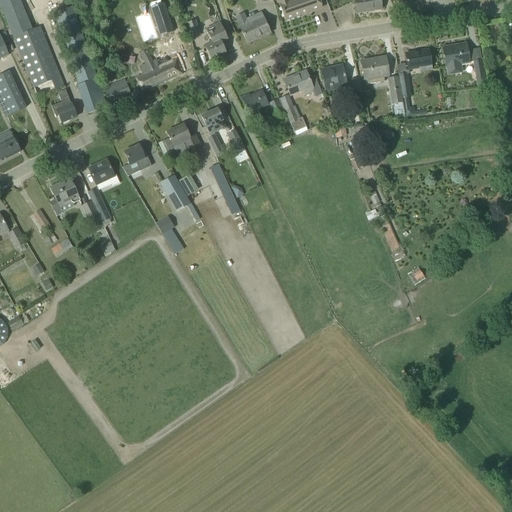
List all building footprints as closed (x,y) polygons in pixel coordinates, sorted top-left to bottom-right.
[(277,0),(285,21),(321,8),(318,0),(277,0)] [(353,0),(356,13),(381,9),(379,0),(353,0)] [(87,114),(106,108),(72,7),(55,13),(79,85),(78,85),(87,114)] [(249,24),(244,14),(236,18),(247,44),(270,33),(263,18),(249,24)] [(188,24),(193,39),(200,37),(195,21),(188,24)] [(220,43),(227,40),(219,23),(206,30),(212,43),(205,47),(211,61),(226,54),(220,43)] [(33,31),(13,39),(37,98),(41,96),(64,87),(40,28),(33,31)] [(0,34),(0,60),(9,56),(0,34)] [(103,52),(113,50),(111,42),(101,45),(103,52)] [(451,46),(442,48),(444,58),(446,67),(447,67),(448,75),(462,73),(460,65),(469,63),(468,57),(467,47),(466,44),(451,46)] [(428,50),(405,54),(408,71),(419,69),(420,73),(432,71),(428,50)] [(184,73),(176,57),(158,65),(159,67),(155,69),(147,51),(140,54),(144,64),(139,67),(143,75),(136,78),(142,92),(184,73)] [(112,83),(101,52),(92,55),(104,86),(112,83)] [(359,82),(361,93),(369,91),(368,85),(384,82),(384,77),(388,77),(387,67),(385,57),(361,62),(363,71),(364,81),(359,82)] [(485,86),(481,61),(473,62),(477,87),(485,86)] [(346,88),(342,66),(321,70),(326,92),(346,88)] [(304,96),(312,93),(314,98),(322,95),(314,76),(308,79),(306,73),(293,79),(292,77),(284,80),(290,97),(302,92),(304,96)] [(407,98),(411,98),(407,73),(399,75),(405,109),(409,109),(407,98)] [(395,120),(404,118),(397,78),(388,79),(395,120)] [(358,79),(351,80),(354,95),(361,93),(359,82),(358,79)] [(110,102),(130,94),(124,80),(104,89),(110,102)] [(61,103),(51,107),(56,119),(59,117),(61,123),(76,117),(72,108),(69,100),(65,91),(58,94),(61,103)] [(242,99),(249,114),(268,106),(262,92),(249,98),(248,96),(242,99)] [(288,96),(280,100),(294,132),(306,127),(302,118),(300,119),(295,107),(293,108),(288,96)] [(278,121),(286,118),(278,100),(269,104),(278,121)] [(409,109),(405,109),(406,118),(426,115),(425,111),(414,112),(414,108),(409,109)] [(214,155),(222,152),(213,134),(225,129),(221,121),(222,121),(217,110),(201,117),(206,127),(202,129),(214,155)] [(169,138),(162,142),(168,157),(176,153),(179,158),(189,154),(201,149),(200,146),(195,137),(190,139),(183,125),(167,133),(169,138)] [(392,139),(389,126),(365,130),(366,138),(370,138),(370,143),(392,139)] [(235,132),(228,135),(233,146),(236,152),(244,149),(241,142),(235,132)] [(36,143),(49,142),(48,135),(35,135),(36,143)] [(0,162),(20,152),(13,138),(0,144),(0,162)] [(128,162),(129,165),(130,166),(136,164),(139,170),(147,167),(144,160),(145,159),(143,155),(139,146),(124,153),(128,162)] [(149,156),(153,166),(162,162),(160,159),(161,159),(157,152),(149,156)] [(96,185),(109,180),(112,187),(119,184),(116,176),(114,177),(106,160),(88,169),(96,185)] [(356,161),(351,163),(354,170),(359,168),(356,161)] [(231,214),(239,210),(218,165),(211,168),(231,214)] [(148,167),(129,176),(133,185),(152,176),(148,167)] [(187,196),(198,190),(189,175),(178,181),(187,196)] [(74,204),(80,201),(69,179),(50,188),(55,200),(50,203),(56,217),(61,215),(62,212),(59,206),(70,201),(70,202),(74,204)] [(88,193),(102,223),(110,220),(96,189),(88,193)] [(102,224),(91,202),(81,207),(87,220),(88,220),(89,222),(92,220),(96,227),(102,224)] [(51,229),(40,211),(30,217),(43,237),(42,237),(48,247),(57,241),(50,230),(51,229)] [(385,216),(383,211),(375,215),(392,253),(392,252),(395,259),(404,255),(401,249),(386,215),(385,216)] [(157,223),(155,224),(162,235),(174,228),(168,217),(166,218),(157,223)] [(17,249),(24,245),(16,230),(8,234),(17,249)] [(0,239),(1,241),(9,237),(7,233),(0,236),(0,239)] [(57,258),(72,248),(66,239),(51,250),(57,258)] [(101,246),(104,255),(115,250),(112,241),(101,246)] [(0,276),(6,291),(32,281),(23,259),(0,268),(0,276)] [(22,327),(21,326),(29,322),(26,316),(8,324),(12,331),(22,327)]
